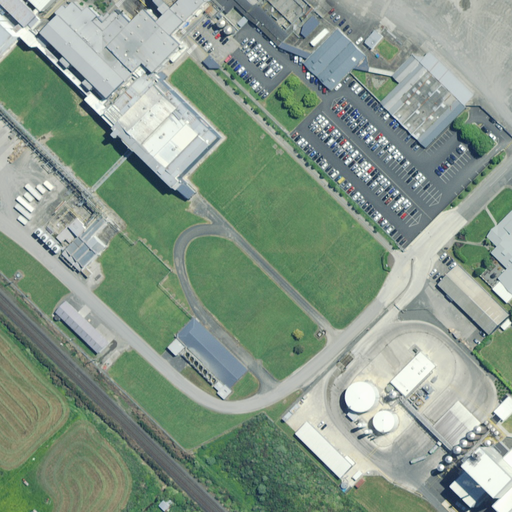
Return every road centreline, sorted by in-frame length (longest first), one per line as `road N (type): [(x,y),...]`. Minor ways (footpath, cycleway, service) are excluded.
road 1 (unknown): [(294,384),(265,376),(187,307),(180,269),(193,238),(212,231),(230,238),(339,343)]
road 2 (unknown): [(412,269),(129,0)]
